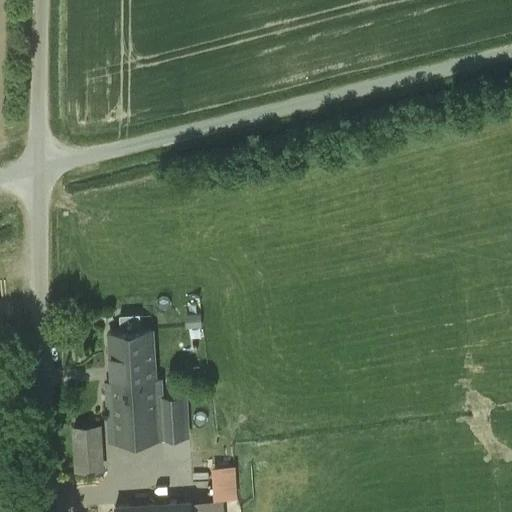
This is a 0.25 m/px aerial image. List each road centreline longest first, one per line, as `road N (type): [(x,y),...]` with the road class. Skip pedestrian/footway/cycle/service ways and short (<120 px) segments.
road 1 (unclassified): [(37,168),(511,53)]
road 2 (unclassified): [(47,511),(37,168)]
road 3 (unclassified): [(37,168),(42,0)]
